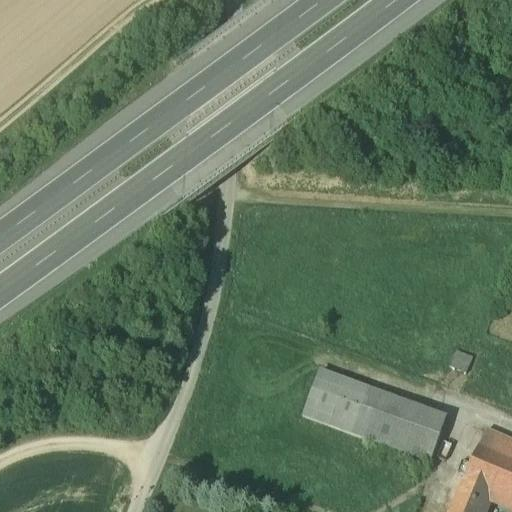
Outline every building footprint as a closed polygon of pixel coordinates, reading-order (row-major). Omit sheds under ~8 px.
[(470,360),(454,354),(448,369),(464,376),(470,360)] [(328,427),(344,386),(319,377),(304,418),(328,427)] [(367,394),(344,386),(328,427),(328,428),(350,436),(363,405),(367,394)] [(367,394),(363,405),(439,432),(443,421),(367,394)] [(439,432),(363,405),(350,436),(427,465),(439,432)] [(511,442),(485,431),(448,511),(481,511),(488,496),(511,506),(511,442)]
